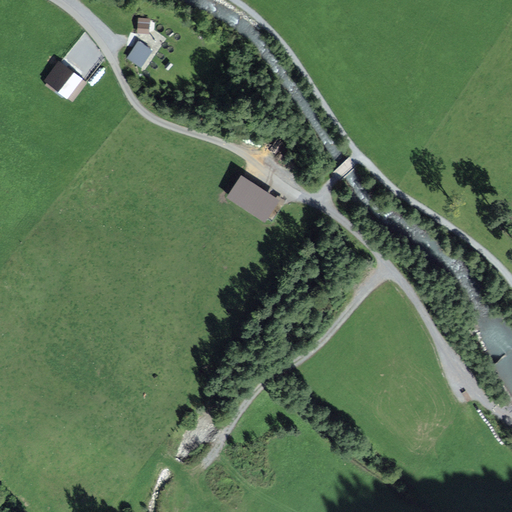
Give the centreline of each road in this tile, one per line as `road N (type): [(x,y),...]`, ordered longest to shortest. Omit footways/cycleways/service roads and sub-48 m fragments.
road 1 (track): [(511,279),(357,154),(280,40),(236,0)]
road 2 (track): [(52,0),(105,44),(131,100),(152,119),(244,154),(314,200)]
road 3 (track): [(511,421),(465,385),(385,266),(314,200)]
road 4 (track): [(385,266),(311,352),(242,406),(221,441)]
